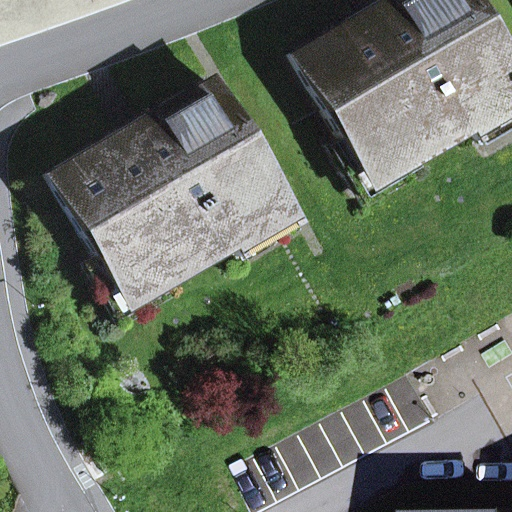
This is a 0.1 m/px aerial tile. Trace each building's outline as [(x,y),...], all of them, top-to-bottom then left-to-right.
[(397,147),(405,160),(460,128),(511,97),(511,86),(461,0),(381,0),(285,57),(334,139),(344,133),(364,167),(397,147)] [(154,267),(162,280),(226,243),(278,212),(280,211),(204,82),(42,176),(90,259),(101,253),(120,286),(154,267)] [(511,97),(460,128),(471,147),(511,123),(511,97)] [(356,208),(413,174),(405,160),(397,147),(364,167),(344,133),(334,139),(320,148),(356,208)] [(226,243),(237,262),(289,231),(278,212),(226,243)] [(112,328),(170,294),(162,280),(154,267),(120,286),(101,253),(90,259),(77,267),(112,328)]
